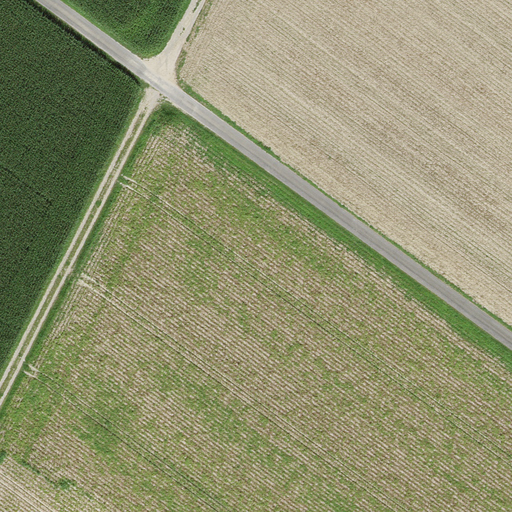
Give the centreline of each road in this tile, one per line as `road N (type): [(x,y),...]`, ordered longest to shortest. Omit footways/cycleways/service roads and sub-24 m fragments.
road 1 (track): [(511,346),(42,0)]
road 2 (track): [(197,0),(0,388)]
